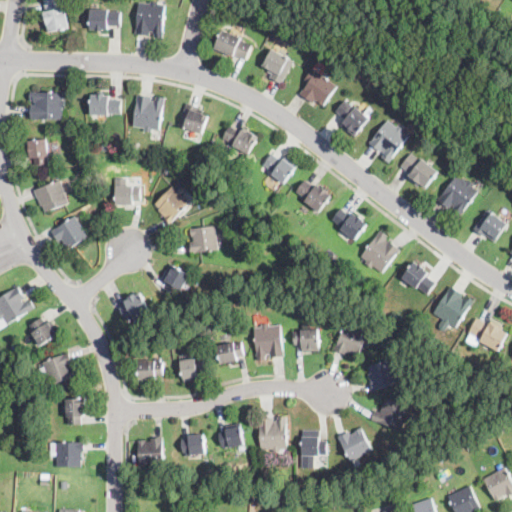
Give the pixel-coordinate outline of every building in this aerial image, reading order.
[(61,0),(63,6),(64,9),(66,8),(70,27),(51,33),(49,25),(46,26),(42,13),(47,11),(45,0),(61,0)] [(160,3),(160,4),(168,5),(164,39),(155,38),(156,34),(154,34),(155,32),(152,32),(151,36),(137,34),(140,3),(151,4),(152,2),(160,3)] [(110,10),(110,12),(122,12),(122,26),(110,26),(110,30),(97,30),(91,30),(91,10),(110,10)] [(249,58),(247,61),(216,49),(224,30),(242,37),(241,40),(254,45),(249,58)] [(284,83),(283,85),(271,78),(272,74),(269,73),(271,69),(264,66),(273,49),(296,61),(284,83)] [(339,86),(325,106),(317,100),(315,103),(301,93),(309,83),(305,81),(314,69),(339,86)] [(66,101),(66,108),(64,108),(64,120),(32,119),(33,106),(37,106),(37,103),(35,103),(35,101),(31,101),(32,94),(32,92),(64,93),(64,100),(66,100),(66,101)] [(106,94),(106,95),(111,96),(111,99),(123,100),(123,113),(122,116),(92,115),(93,95),(97,95),(97,94),(106,94)] [(152,101),(155,101),(155,100),(156,100),(157,97),(166,98),(161,131),(153,130),(153,132),(146,131),(146,128),(134,127),(134,125),(139,94),(153,97),(152,101)] [(352,106),(356,109),(357,107),(364,113),(369,107),(376,113),(370,119),(372,120),(357,138),(342,126),(347,120),(337,112),(346,101),(352,106)] [(206,129),(204,135),(182,127),(180,126),(186,109),(188,103),(202,108),(200,113),(210,116),(206,129)] [(392,123),(398,127),(400,125),(405,129),(404,132),(410,136),(390,162),(383,157),(385,155),(384,154),(385,152),(383,151),(382,152),(371,143),(388,120),(392,123)] [(242,132),(245,128),(261,137),(251,155),(224,139),(232,126),(242,132)] [(48,157),(49,158),(49,164),(36,165),(35,158),(28,158),(26,141),(49,139),(51,156),(48,157)] [(140,145),(134,149),(131,144),(137,140),(140,145)] [(180,158),(179,163),(172,161),(175,152),(182,154),(180,158)] [(283,161),(284,161),(287,156),(300,165),(286,184),(274,175),(275,172),(265,165),(267,162),(273,153),(283,161)] [(414,155),(422,161),(423,159),(440,172),(428,187),(421,183),(419,185),(418,184),(409,177),(412,174),(402,167),(412,154),(413,154),(414,155)] [(91,171),(85,173),(83,166),(89,164),(91,171)] [(172,173),(171,176),(164,173),(167,166),(174,169),(172,173)] [(235,182),(233,185),(228,182),(229,180),(232,174),(238,177),(235,182)] [(467,181),(468,182),(469,180),(476,185),(474,187),(480,192),(460,217),(453,212),(455,210),(454,209),(455,207),(453,206),(451,209),(439,199),(459,175),(467,181)] [(136,186),(136,187),(143,187),(143,200),(135,200),(135,205),(116,205),(116,178),(128,178),(128,186),(136,186)] [(68,197),(69,200),(70,203),(46,212),(44,205),(42,205),(39,198),(38,198),(38,197),(36,191),(62,181),(68,197)] [(315,188),(316,188),(318,185),(322,188),(323,186),(330,191),(329,192),(333,195),(321,211),(306,200),(308,199),(298,192),(306,181),(315,188)] [(179,190),(182,187),(185,190),(182,194),(191,203),(172,223),(166,217),(166,216),(159,209),(160,207),(156,203),(174,185),(179,190)] [(508,225),(497,239),(496,242),(486,235),(485,237),(474,229),(489,208),(509,223),(508,225)] [(353,216),(353,217),(354,215),(369,225),(358,240),(343,229),(345,226),(335,220),(342,209),(353,216)] [(86,238),(84,240),(69,250),(64,244),(66,243),(63,239),(60,241),(53,232),(75,216),(89,236),(86,238)] [(216,228),(217,238),(219,250),(193,254),(191,242),(195,241),(194,236),(193,236),(192,229),(216,226),(216,228)] [(388,241),(390,242),(392,241),(402,250),(383,272),(374,265),(372,268),(366,263),(368,261),(361,255),(382,230),(389,236),(387,238),(389,239),(388,241)] [(420,265),(421,263),(428,269),(427,270),(432,274),(430,277),(439,284),(428,297),(404,277),(416,262),(420,265)] [(177,297),(164,290),(169,282),(165,280),(175,264),(191,274),(177,297)] [(23,300),(25,302),(28,300),(29,302),(32,300),(36,305),(0,328),(0,319),(2,318),(0,314),(0,311),(1,311),(0,309),(0,297),(19,285),(26,297),(23,300)] [(462,298),(465,299),(466,297),(467,298),(468,296),(475,300),(457,328),(451,324),(450,325),(449,325),(443,321),(444,320),(435,313),(452,286),(465,294),(462,298)] [(143,292),(144,296),(152,311),(135,319),(133,316),(126,319),(125,317),(120,308),(127,305),(126,302),(130,300),(129,298),(136,294),(137,295),(143,292)] [(215,317),(214,317),(213,311),(218,310),(221,309),(222,316),(215,317)] [(47,323),(51,320),(60,333),(42,345),(30,326),(43,317),(47,323)] [(489,324),(491,325),(494,320),(511,329),(500,351),(482,341),(483,339),(471,332),(478,318),(489,324)] [(270,324),(270,326),(283,325),(286,357),(271,358),(271,355),(268,355),(268,356),(267,356),(268,361),(258,362),(258,355),(255,328),(262,327),(262,325),(270,324)] [(363,350),(361,354),(359,358),(352,354),(353,353),(348,351),(346,355),(335,350),(337,347),(348,324),(371,335),(363,350)] [(321,344),(321,350),(304,352),(304,345),(297,346),(297,343),(295,331),(319,329),(321,344)] [(229,362),(222,364),(219,345),(243,342),(245,355),(238,356),(239,361),(229,362)] [(72,368),(72,370),(74,369),(77,375),(52,385),(49,379),(45,380),(43,376),(39,364),(70,352),(74,363),(70,365),(72,368)] [(198,358),(198,360),(205,359),(207,372),(199,373),(199,380),(186,382),(182,361),(198,358)] [(377,390),(375,391),(372,384),(373,383),(370,374),(371,373),(369,367),(392,358),(400,382),(377,390)] [(157,362),(157,364),(164,363),(165,375),(159,375),(159,379),(141,380),(141,375),(140,361),(157,361),(157,362)] [(409,411),(408,414),(403,430),(373,420),(374,418),(376,411),(382,412),(387,397),(403,402),(401,408),(409,411)] [(84,424),(70,425),(68,400),(88,398),(89,407),(86,407),(87,416),(84,417),(85,424),(84,424)] [(418,413),(416,421),(410,420),(412,412),(418,413)] [(287,420),(287,425),(288,448),(281,448),(281,451),(273,451),(273,449),(263,449),(261,419),(275,418),(275,422),(278,422),(278,420),(279,420),(279,417),(287,417),(287,420)] [(245,438),(246,445),(231,448),(230,445),(223,446),(221,434),(229,432),(228,429),(243,426),(245,438)] [(365,434),(372,446),(373,450),(351,461),(339,436),(346,433),(346,434),(350,432),(352,435),(356,433),(356,432),(363,429),(365,434)] [(185,455),(184,456),(183,440),(191,439),(191,435),(205,434),(207,454),(185,455)] [(164,437),(165,443),(166,464),(140,466),(139,456),(139,441),(147,440),(147,442),(152,441),(152,438),(164,437)] [(322,440),(322,442),(330,442),(330,455),(304,455),(304,437),(322,437),(322,440)] [(85,455),(85,460),(83,461),(83,466),(58,466),(57,456),(52,456),(51,442),(86,442),(86,451),(85,451),(85,455)] [(511,494),(509,496),(508,494),(497,500),(485,479),(506,467),(511,478),(511,494)] [(458,511),(451,495),(474,485),(476,490),(483,507),(477,510),(477,511),(458,511)] [(438,511),(416,511),(414,504),(433,498),(438,511)]
